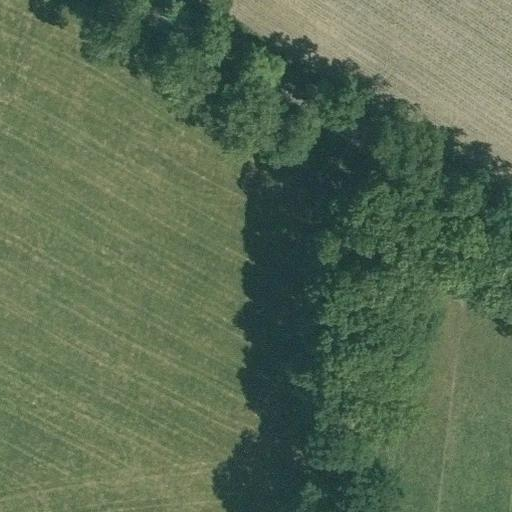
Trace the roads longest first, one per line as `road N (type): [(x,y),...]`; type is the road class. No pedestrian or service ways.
road 1 (tertiary): [(131,0),(511,232)]
road 2 (unknown): [(388,155),(334,451),(333,511)]
